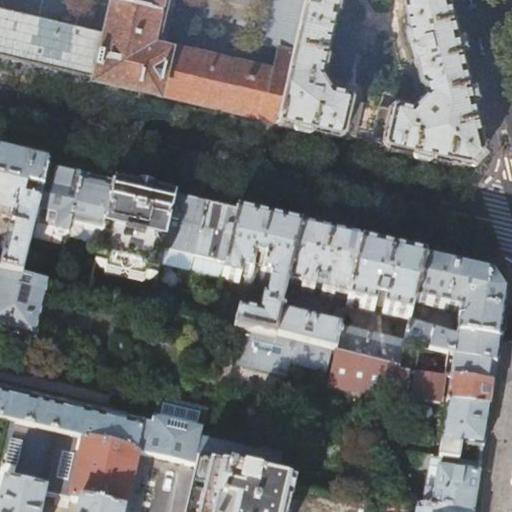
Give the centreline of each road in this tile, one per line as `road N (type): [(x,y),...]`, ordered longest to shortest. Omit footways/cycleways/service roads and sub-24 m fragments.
road 1 (secondary): [(0,108),(511,228)]
road 2 (tertiary): [(481,0),(511,130)]
road 3 (residential): [(511,391),(493,511)]
